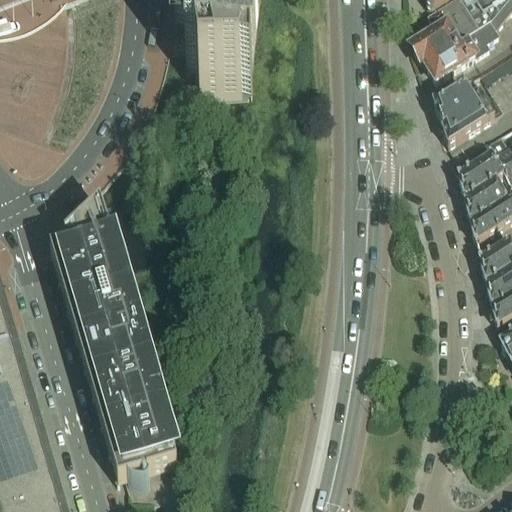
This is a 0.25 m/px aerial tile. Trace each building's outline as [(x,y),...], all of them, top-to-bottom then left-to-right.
[(185,33),(185,34),(188,56),(190,66),(190,68),(194,69),(196,83),(199,104),(248,104),(258,19),(252,18),(251,0),(197,0),(197,15),(191,15),(191,32),(185,33)] [(511,0),(462,0),(434,18),(436,21),(428,25),(437,39),(413,54),(415,57),(413,59),(413,61),(414,63),(415,65),(417,67),(420,71),(422,70),(436,91),(489,58),(486,52),(499,44),(494,37),(497,35),(511,17),(511,0)] [(425,0),(427,22),(434,18),(462,0),(425,0)] [(433,112),(448,156),(450,155),(495,127),(480,103),(471,89),(433,112)] [(511,193),(511,160),(509,155),(501,143),(485,154),(504,185),(510,195),(511,193)] [(458,186),(464,209),(496,190),(504,185),(485,154),(478,158),(485,169),(458,186)] [(464,209),(470,233),(508,209),(496,190),(464,209)] [(470,233),(476,253),(478,251),(511,230),(511,207),(508,210),(508,209),(470,233)] [(72,256),(70,256),(50,261),(50,262),(59,291),(67,320),(76,349),(84,377),(92,406),(101,434),(109,463),(117,491),(118,493),(126,491),(177,476),(176,474),(168,446),(159,417),(151,389),(151,388),(143,360),(117,274),(109,245),(101,216),(100,214),(64,248),(65,249),(66,248),(67,247),(67,246),(68,246),(76,238),(77,239),(76,240),(78,248),(78,249),(78,250),(78,252),(77,253),(76,254),(75,255),(74,255),(73,256),(72,256)] [(482,268),(480,270),(485,292),(511,275),(511,252),(511,250),(482,268)] [(511,275),(485,292),(492,315),(511,301),(511,275)] [(511,301),(492,315),(497,336),(511,327),(511,301)] [(0,511),(60,511),(0,305),(0,511)] [(511,343),(501,351),(501,352),(500,356),(503,362),(507,363),(511,373),(511,343)]
